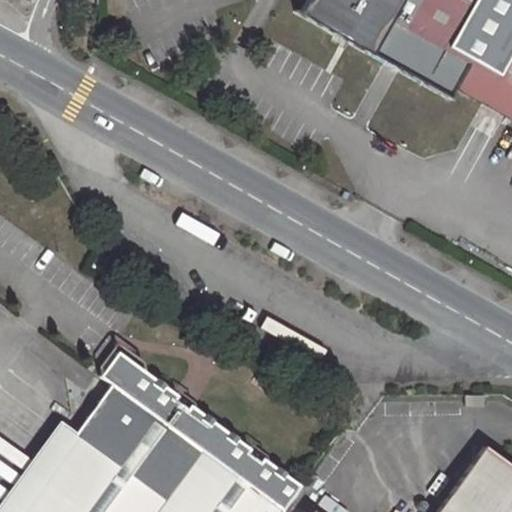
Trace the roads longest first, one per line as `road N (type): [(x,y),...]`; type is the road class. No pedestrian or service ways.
road 1 (tertiary): [(82,100),(511,345)]
road 2 (unknown): [(0,256),(147,356)]
